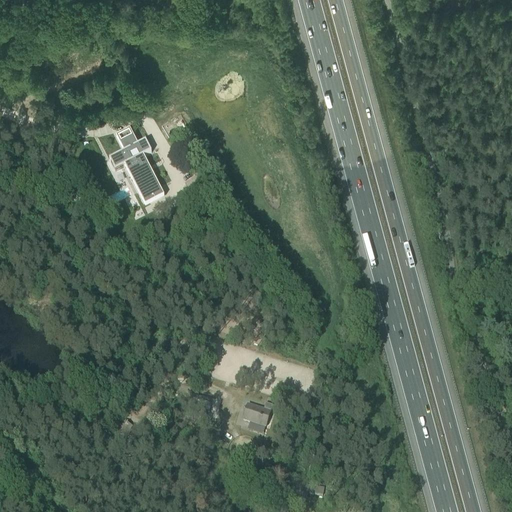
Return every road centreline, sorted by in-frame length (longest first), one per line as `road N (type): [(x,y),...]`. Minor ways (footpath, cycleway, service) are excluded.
road 1 (motorway): [(308,0),(446,511)]
road 2 (motorway): [(473,511),(336,0)]
